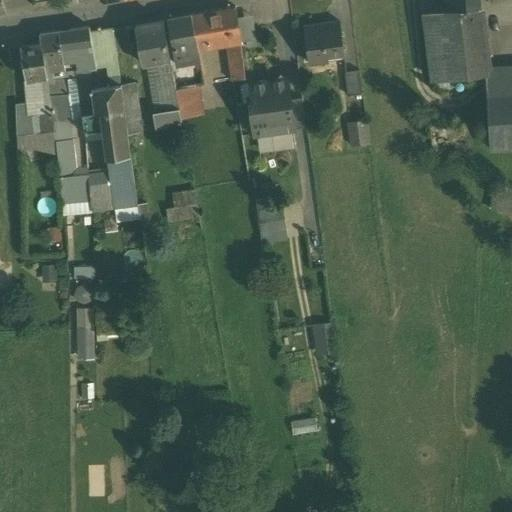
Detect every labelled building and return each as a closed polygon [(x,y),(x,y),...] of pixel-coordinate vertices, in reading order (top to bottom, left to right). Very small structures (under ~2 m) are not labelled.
[(444,0),(445,10),(477,9),(476,0),(444,0)] [(235,7),(191,15),(198,47),(227,42),(240,40),(235,7)] [(445,10),(442,10),(443,22),(450,79),(486,75),(486,70),(478,9),(477,9),(445,10)] [(191,15),(168,19),(177,63),(192,60),(200,59),(198,47),(191,15)] [(163,22),(136,26),(143,64),(159,61),(170,59),(163,22)] [(443,22),(425,24),(431,77),(436,81),(450,79),(443,22)] [(323,24),(303,27),(308,63),(328,60),(327,55),(344,53),(340,25),(323,27),(323,24)] [(87,27),(60,32),(62,53),(63,60),(76,58),(78,70),(95,67),(91,49),(89,35),(87,27)] [(126,28),(113,30),(117,56),(131,54),(126,28)] [(113,30),(89,35),(91,49),(101,47),(103,62),(105,62),(108,75),(119,74),(117,56),(113,30)] [(60,32),(41,34),(42,43),(46,70),(65,68),(63,60),(62,53),(60,32)] [(240,40),(227,42),(233,80),(245,78),(240,40)] [(42,43),(20,47),(26,81),(46,77),(46,70),(42,43)] [(170,59),(159,61),(161,75),(156,76),(162,106),(162,111),(179,108),(178,100),(176,90),(170,59)] [(200,59),(192,60),(194,68),(201,66),(200,59)] [(511,67),(486,70),(486,75),(488,91),(511,89),(511,67)] [(359,70),(345,72),(348,96),(362,94),(359,70)] [(202,74),(186,76),(186,75),(175,77),(176,90),(199,86),(204,85),(202,74)] [(46,77),(26,81),(28,104),(31,135),(55,132),(54,123),(51,112),(49,96),(47,83),(46,77)] [(287,79),(250,84),(253,103),(250,104),(254,135),(294,129),(287,79)] [(66,81),(47,83),(49,96),(69,95),(66,81)] [(134,83),(121,85),(124,109),(137,107),(134,83)] [(121,85),(98,87),(107,156),(108,158),(130,155),(121,85)] [(199,86),(176,90),(178,100),(201,96),(199,86)] [(511,89),(488,91),(490,148),(511,146),(511,89)] [(82,115),(80,94),(69,95),(73,119),(82,118),(82,115)] [(69,95),(49,96),(51,112),(54,123),(73,119),(69,95)] [(17,136),(31,135),(28,104),(16,105),(17,136)] [(137,107),(124,109),(128,135),(141,131),(137,107)] [(159,112),(153,113),(156,128),(182,123),(179,108),(162,111),(159,112)] [(95,112),(82,115),(82,118),(84,132),(97,129),(95,112)] [(365,120),(348,122),(352,146),(368,144),(365,120)] [(97,129),(84,132),(87,160),(92,160),(92,158),(98,157),(97,129)] [(104,129),(97,129),(98,157),(107,156),(104,129)] [(72,140),(56,141),(61,194),(77,192),(76,176),(72,140)] [(130,155),(108,158),(108,164),(110,172),(109,172),(112,207),(137,204),(130,155)] [(109,172),(88,175),(90,190),(91,210),(112,207),(109,172)] [(88,175),(76,176),(77,192),(90,190),(88,175)] [(511,190),(493,190),(492,209),(511,210),(511,190)] [(197,203),(174,207),(176,220),(199,216),(197,203)] [(259,245),(284,242),(280,212),(254,216),(259,245)] [(75,277),(93,277),(93,265),(74,266),(75,277)] [(143,272),(133,274),(135,286),(145,284),(143,272)] [(93,306),(92,278),(75,279),(76,306),(93,306)] [(97,357),(95,307),(76,307),(78,358),(97,357)]
